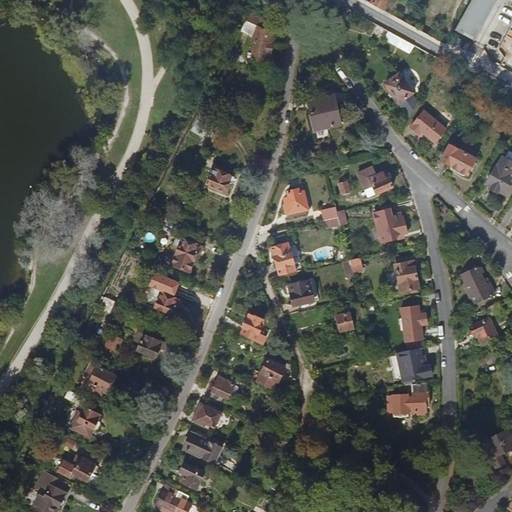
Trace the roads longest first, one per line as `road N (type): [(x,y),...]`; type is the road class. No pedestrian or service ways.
road 1 (residential): [(418,168),(448,325),(452,426),(443,511)]
road 2 (residential): [(248,234),(280,319),(328,401),(362,444),(441,511)]
road 3 (residential): [(127,511),(248,234)]
road 4 (residential): [(248,234),(271,176),(295,35),(319,27)]
road 5 (unclassified): [(345,0),(511,89)]
road 6 (residential): [(418,168),(319,27)]
